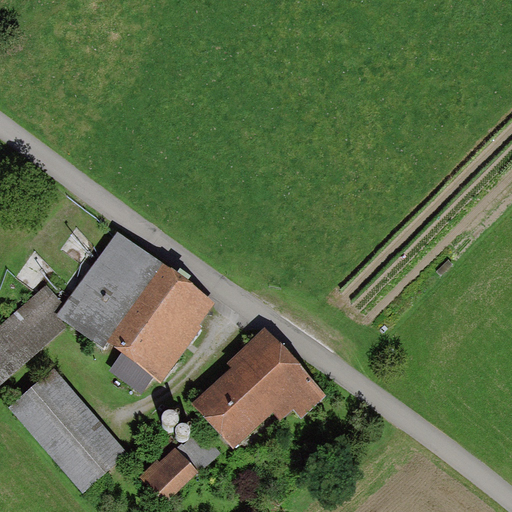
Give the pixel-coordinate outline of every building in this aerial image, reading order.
[(111,226),(53,309),(96,342),(106,332),(119,346),(106,361),(132,382),(147,365),(152,370),(193,318),(178,306),(192,286),(111,226)] [(0,312),(0,347),(58,297),(43,276),(0,312)] [(210,379),(191,400),(230,439),(276,390),(295,404),(315,379),(259,321),(239,343),(250,355),(240,367),(230,360),(215,382),(210,379)] [(48,361),(8,397),(77,479),(117,444),(48,361)] [(173,435),(137,468),(158,492),(211,441),(195,421),(187,427),(172,406),(163,406),(156,411),(156,419),(173,435)]
